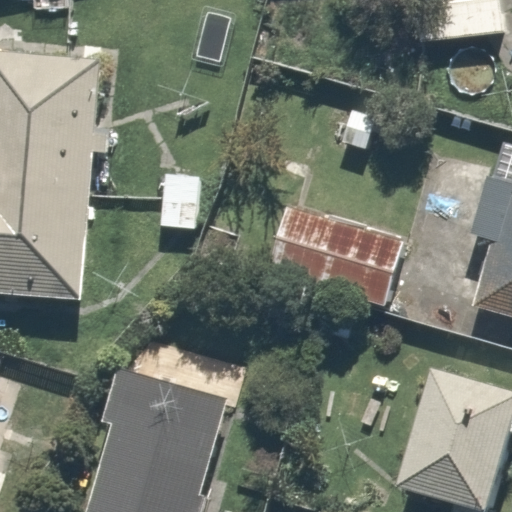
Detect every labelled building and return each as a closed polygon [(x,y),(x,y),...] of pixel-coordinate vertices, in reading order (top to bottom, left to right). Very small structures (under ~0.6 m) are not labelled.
[(418,0),(419,41),(500,39),(499,0),(418,0)] [(0,295),(88,300),(100,63),(0,57),(0,295)] [(511,178),(493,173),(466,268),(488,274),(477,316),(511,325),(511,178)] [(296,203),(272,271),(415,321),(439,253),(296,203)] [(505,511),(511,487),(511,385),(442,366),(409,488),(498,511),(505,511)] [(198,511),(229,396),(125,369),(87,511),(198,511)]
